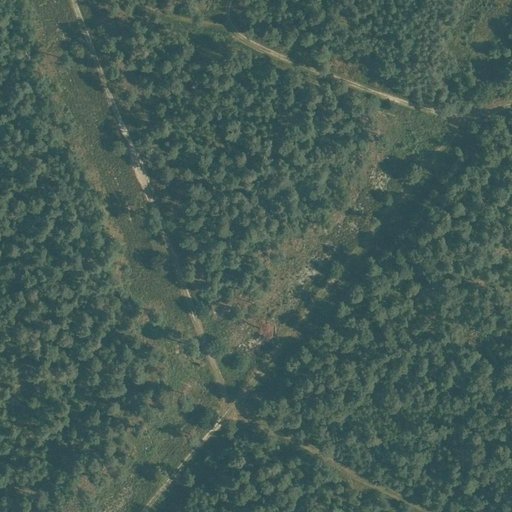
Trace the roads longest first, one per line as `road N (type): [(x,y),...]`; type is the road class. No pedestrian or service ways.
road 1 (unknown): [(498,511),(265,395),(239,404),(73,0)]
road 2 (track): [(462,118),(239,404)]
road 3 (track): [(208,29),(462,118)]
road 4 (track): [(445,511),(261,416)]
road 5 (track): [(239,404),(145,511)]
